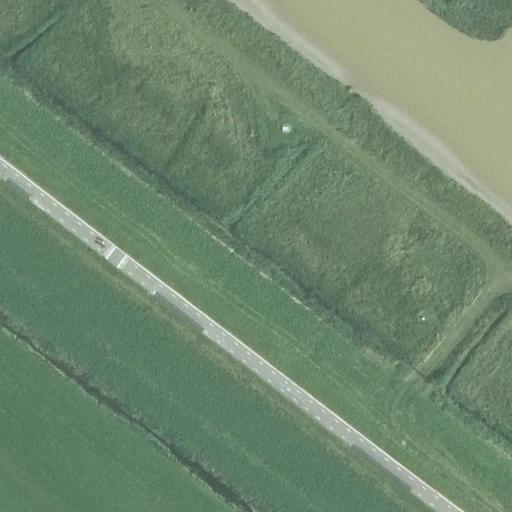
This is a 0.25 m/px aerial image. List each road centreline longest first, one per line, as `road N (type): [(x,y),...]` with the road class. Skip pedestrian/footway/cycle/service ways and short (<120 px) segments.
road 1 (tertiary): [(0,168),(450,511)]
road 2 (track): [(506,271),(420,376),(400,416),(406,440),(493,511)]
road 3 (track): [(472,240),(256,79)]
road 4 (track): [(256,79),(149,0)]
